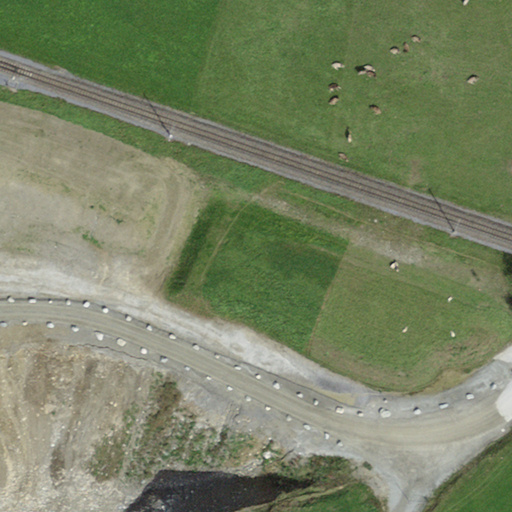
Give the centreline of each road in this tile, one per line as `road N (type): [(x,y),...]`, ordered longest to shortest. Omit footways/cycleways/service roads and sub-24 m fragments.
road 1 (track): [(0,223),(150,257),(262,323),(399,424),(454,425),(511,384)]
road 2 (track): [(414,511),(511,399)]
